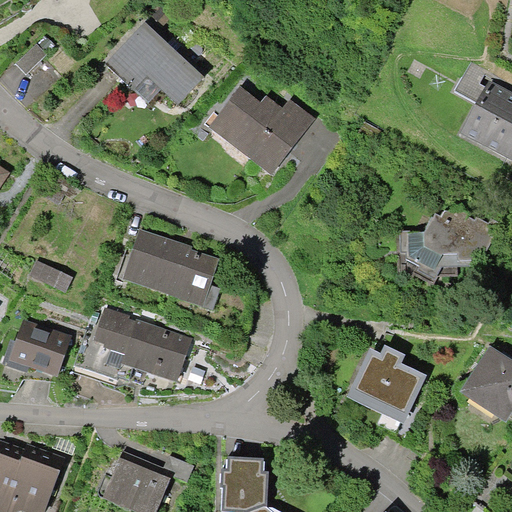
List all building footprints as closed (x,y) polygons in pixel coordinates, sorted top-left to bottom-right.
[(178,104),(204,76),(145,22),(105,64),(134,90),(134,89),(147,76),(161,89),(178,104)] [(47,54),(37,43),(16,63),(26,74),(47,54)] [(161,89),(147,76),(134,89),(149,103),(161,89)] [(511,91),(489,79),(460,132),(511,160),(511,91)] [(316,119),(290,99),(283,108),(266,95),(261,101),(241,85),(218,115),(208,127),(272,174),(316,119)] [(208,127),(218,115),(214,112),(205,124),(208,127)] [(0,187),(10,172),(0,165),(0,187)] [(456,214),(445,211),(441,216),(435,213),(425,231),(397,230),(397,274),(412,280),(415,275),(433,285),(438,276),(457,276),(457,266),(479,265),(500,222),(491,218),(489,223),(476,217),(474,219),(462,212),(456,214)] [(193,246),(140,229),(123,279),(213,309),(220,288),(211,285),(220,258),(192,249),(193,246)] [(73,277),(36,260),(29,274),(66,292),(73,277)] [(130,315),(105,307),(93,340),(104,344),(103,347),(125,354),(122,363),(177,382),(192,338),(136,318),(135,321),(129,319),(130,315)] [(71,336),(23,319),(15,341),(10,339),(1,364),(27,373),(29,367),(57,376),(71,336)] [(381,352),(371,347),(347,396),(404,423),(427,375),(402,363),(406,354),(385,344),(381,352)] [(511,412),(511,359),(490,345),(460,391),(506,422),(511,412)] [(57,437),(53,447),(73,455),(79,439),(57,437)] [(25,448),(1,440),(0,442),(0,511),(16,511),(20,510),(25,511),(44,511),(65,457),(27,443),(25,448)] [(164,467),(123,450),(103,498),(137,511),(156,511),(172,475),(173,471),(164,467)] [(194,465),(169,455),(164,467),(173,471),(172,475),(188,481),(194,465)] [(264,458),(228,456),(227,468),(222,468),(220,487),(223,487),(221,511),(233,511),(247,511),(263,506),(267,506),(269,471),(264,470),(264,458)]
